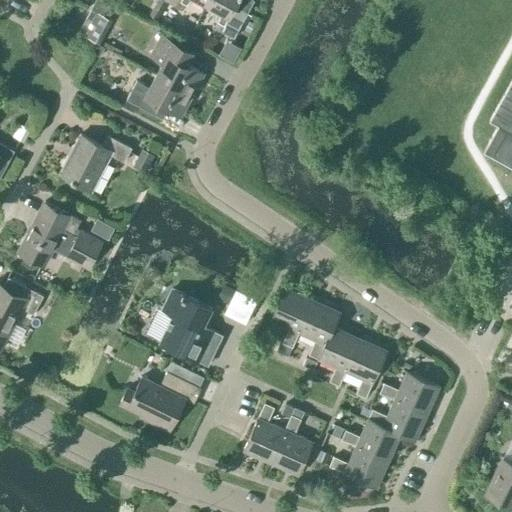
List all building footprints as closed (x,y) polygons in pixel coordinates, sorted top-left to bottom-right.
[(166,0),(182,9),(189,0),(202,0),(207,3),(208,0),(166,0)] [(208,0),(207,3),(221,10),(215,27),(234,37),(248,11),(235,4),(237,0),(208,0)] [(83,35),(97,42),(99,43),(112,19),(96,11),(83,35)] [(163,61),(156,74),(192,93),(203,72),(182,61),(188,50),(160,35),(150,54),(163,61)] [(511,70),(487,115),(498,120),(483,146),(511,161),(511,70)] [(181,114),(192,93),(156,74),(149,86),(137,80),(126,99),(154,113),(160,103),(181,114)] [(124,161),(132,147),(107,134),(102,145),(81,133),(60,173),(91,190),(110,154),(124,161)] [(0,176),(14,150),(0,141),(0,176)] [(155,154),(141,148),(132,166),(146,172),(155,154)] [(77,226),(80,220),(52,205),(45,218),(38,214),(19,250),(44,263),(52,247),(66,254),(89,266),(103,240),(77,226)] [(33,313),(43,295),(8,276),(1,289),(0,288),(0,343),(4,346),(24,309),(33,313)] [(224,284),(218,297),(228,302),(234,289),(224,284)] [(287,357),(299,331),(314,298),(286,285),(272,319),(289,327),(278,352),(287,357)] [(173,313),(160,340),(207,363),(222,334),(203,325),(212,307),(172,288),(162,308),(173,313)] [(341,310),(314,298),(299,331),(316,339),(310,354),(319,358),(333,326),(341,310)] [(360,338),(333,326),(319,358),(336,365),(329,380),(339,384),(346,370),(360,338)] [(387,350),(360,338),(346,370),(363,377),(357,392),(366,396),(387,350)] [(193,402),(201,387),(167,370),(160,384),(142,375),(135,390),(127,386),(120,402),(151,417),(149,419),(169,429),(184,397),(193,402)] [(380,391),(394,397),(428,412),(440,385),(407,370),(399,388),(384,381),(380,391)] [(394,397),(386,415),(382,425),(399,432),(416,440),(428,412),(394,397)] [(271,460),(285,429),(267,421),(274,406),(264,402),(244,448),(271,460)] [(293,406),(285,402),(280,413),(289,417),(293,406)] [(399,432),(382,425),(386,415),(372,409),(360,435),(345,428),(341,437),(356,444),(356,445),(387,459),(399,432)] [(291,414),(285,429),(271,460),(298,472),(312,441),(294,433),(301,418),(291,414)] [(344,426),(336,423),(330,434),(339,438),(344,426)] [(375,485),(387,459),(356,445),(348,462),(333,455),(329,464),(375,485)] [(511,460),(503,456),(485,493),(511,505),(511,460)]
